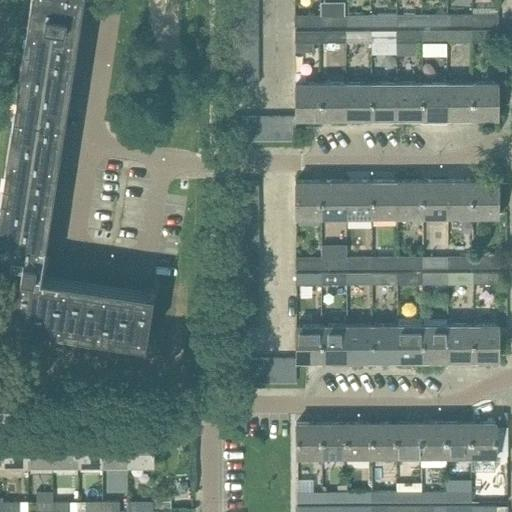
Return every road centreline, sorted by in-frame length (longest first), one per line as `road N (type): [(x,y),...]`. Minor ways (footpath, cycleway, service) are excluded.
road 1 (residential): [(511,136),(432,164),(211,164)]
road 2 (residential): [(511,378),(433,407),(212,405)]
road 3 (unclassified): [(162,157),(148,245),(130,254),(91,249),(77,232),(91,146)]
road 4 (residential): [(0,404),(209,405)]
road 5 (residential): [(91,146),(113,0)]
